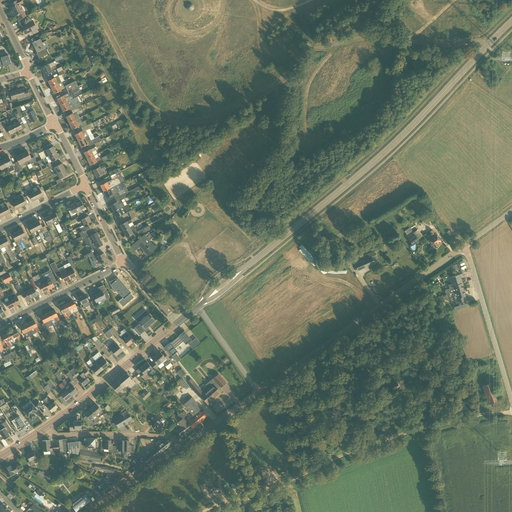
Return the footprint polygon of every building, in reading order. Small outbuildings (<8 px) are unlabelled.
[(26,16),(20,5),(23,3),(21,0),(17,0),(10,4),(11,7),(10,8),(14,16),(17,14),(18,15),(20,19),(24,17),(26,16)] [(33,20),(32,21),(31,19),(28,17),(25,18),(25,24),(21,27),(25,34),(33,30),(34,33),(38,31),(33,20)] [(49,53),(48,51),(47,49),(49,48),(46,41),(45,41),(44,38),(41,40),(40,39),(33,43),(36,49),(37,48),(38,50),(37,50),(38,51),(39,53),(37,54),(39,59),(49,53)] [(54,58),(55,61),(56,63),(59,61),(63,59),(62,56),(61,54),(54,58)] [(11,63),(9,55),(1,58),(0,58),(0,65),(3,65),(3,66),(11,63)] [(50,68),(56,65),(54,61),(48,64),(41,67),(42,68),(42,69),(45,75),(52,72),(50,68)] [(62,82),(60,78),(59,76),(48,81),(51,87),(62,82)] [(67,90),(77,85),(75,81),(65,86),(67,90)] [(65,88),(64,85),(62,82),(51,87),(54,93),(61,90),(65,88)] [(69,96),(80,91),(77,85),(67,90),(69,93),(68,94),(64,96),(64,95),(57,99),(60,105),(71,100),(69,96)] [(18,100),(25,98),(29,97),(28,91),(24,92),(23,89),(19,90),(17,91),(17,90),(10,92),(12,100),(17,98),(18,100)] [(8,104),(6,99),(2,100),(0,95),(0,107),(4,106),(8,105),(8,104)] [(73,105),(72,103),(71,100),(60,105),(63,111),(70,108),(74,106),(73,105)] [(34,110),(29,113),(27,110),(23,112),(20,107),(16,108),(17,111),(21,118),(24,117),(28,125),(32,123),(32,122),(37,119),(34,114),(35,113),(34,110)] [(18,120),(21,118),(17,111),(14,113),(16,115),(16,116),(11,119),(13,125),(16,131),(22,128),(18,120)] [(78,114),(77,111),(66,117),(69,123),(80,118),(78,114)] [(82,122),(82,121),(80,118),(69,123),(72,129),(79,126),(80,125),(81,128),(89,124),(87,120),(82,122)] [(16,131),(13,125),(10,126),(10,125),(7,119),(1,122),(4,127),(7,126),(7,128),(10,134),(16,131)] [(89,136),(89,135),(86,131),(100,124),(101,122),(99,119),(89,124),(81,128),(83,131),(82,131),(75,135),(78,141),(89,136)] [(94,144),(105,139),(104,137),(101,139),(99,136),(94,138),(92,134),(89,135),(89,136),(78,141),(81,147),(88,144),(93,141),(94,144)] [(105,139),(94,144),(96,148),(102,145),(102,144),(106,142),(108,141),(106,138),(105,139)] [(49,156),(56,152),(53,146),(46,150),(45,147),(37,151),(38,154),(43,151),(46,157),(49,156)] [(97,153),(96,150),(95,147),(91,149),(84,152),(87,159),(94,155),(97,153)] [(34,157),(31,159),(28,151),(22,154),(28,165),(31,163),(31,164),(36,162),(34,157)] [(49,166),(54,164),(52,161),(59,158),(56,152),(49,156),(52,161),(47,164),(49,166)] [(27,165),(28,165),(22,154),(16,157),(18,161),(15,163),(17,167),(19,171),(22,170),(21,167),(27,164),(27,165)] [(94,155),(87,159),(90,165),(97,162),(97,161),(101,159),(100,157),(96,159),(94,155)] [(19,171),(17,167),(15,163),(13,164),(9,157),(3,159),(7,167),(10,172),(14,170),(15,171),(17,175),(20,173),(19,171)] [(62,163),(55,167),(57,173),(65,169),(62,163)] [(100,167),(93,170),(97,177),(104,174),(102,170),(106,169),(104,165),(100,167)] [(55,178),(56,181),(58,184),(62,181),(61,179),(68,175),(65,169),(57,173),(59,176),(55,178)] [(104,191),(114,186),(121,183),(116,173),(122,171),(122,170),(110,176),(112,180),(107,182),(101,185),(104,191)] [(34,192),(38,198),(43,196),(38,185),(36,186),(38,190),(34,192)] [(134,194),(144,189),(142,185),(135,188),(130,191),(128,192),(127,193),(126,193),(126,192),(120,195),(122,200),(128,197),(132,194),(132,195),(133,195),(134,195),(134,194)] [(120,195),(126,192),(123,187),(122,186),(118,188),(118,189),(116,190),(114,186),(104,191),(107,198),(118,192),(120,195)] [(38,198),(34,192),(31,193),(29,190),(27,191),(32,201),(38,198)] [(18,200),(21,207),(27,204),(22,194),(20,195),(21,198),(18,200)] [(21,207),(18,200),(15,202),(13,198),(11,199),(16,209),(21,207)] [(124,206),(121,200),(116,202),(110,205),(113,211),(124,206)] [(5,202),(3,203),(5,206),(2,208),(5,215),(11,212),(5,202)] [(77,212),(78,215),(83,213),(81,210),(84,208),(81,202),(74,205),(73,204),(69,206),(71,210),(69,211),(71,216),(75,214),(77,212)] [(126,209),(126,210),(124,206),(113,211),(117,218),(123,214),(127,212),(126,209)] [(62,218),(59,219),(56,212),(50,215),(53,222),(55,226),(59,223),(60,224),(59,225),(63,231),(67,229),(62,218)] [(50,224),(53,222),(50,215),(44,218),(50,228),(52,227),(50,224)] [(84,225),(91,221),(88,216),(78,221),(79,223),(83,221),(84,225)] [(134,225),(132,222),(131,220),(127,222),(127,221),(120,225),(123,231),(134,225)] [(34,223),(37,230),(40,229),(42,232),(44,231),(39,221),(34,223)] [(81,237),(84,235),(88,233),(87,230),(94,227),(91,221),(84,225),(86,228),(82,230),(83,231),(79,233),(81,237)] [(34,232),(37,230),(34,223),(28,226),(33,237),(35,236),(34,232)] [(133,234),(137,232),(136,229),(134,225),(123,231),(127,237),(133,234)] [(17,232),(21,238),(24,237),(26,240),(28,239),(23,229),(17,232)] [(156,248),(149,241),(156,235),(152,229),(145,235),(131,247),(135,250),(140,246),(148,255),(156,248)] [(429,239),(429,240),(435,247),(438,245),(438,244),(441,242),(432,230),(429,232),(430,233),(426,236),(429,239)] [(419,241),(416,237),(412,231),(405,235),(413,246),(419,241)] [(17,240),(21,238),(17,232),(12,234),(17,245),(19,244),(17,240)] [(90,243),(100,238),(97,232),(90,235),(91,236),(87,238),(90,243)] [(80,241),(86,238),(84,235),(81,237),(75,240),(78,245),(80,243),(80,241)] [(6,250),(8,253),(12,251),(11,248),(6,237),(1,240),(4,246),(8,245),(10,249),(6,250)] [(91,247),(92,247),(93,249),(96,247),(97,248),(103,244),(100,238),(90,243),(91,247)] [(88,255),(90,258),(92,263),(94,261),(96,264),(98,265),(107,260),(104,253),(99,255),(97,251),(92,254),(88,255)] [(373,260),(378,258),(375,251),(361,257),(363,260),(355,264),(358,271),(375,264),(373,260)] [(58,269),(55,262),(50,264),(54,271),(58,269)] [(73,269),(72,269),(70,266),(68,267),(65,268),(70,278),(76,275),(73,269)] [(64,282),(70,278),(65,268),(62,270),(61,268),(58,269),(59,271),(61,275),(64,282)] [(8,282),(12,280),(9,273),(2,277),(4,282),(5,283),(8,282)] [(54,286),(54,285),(57,283),(53,274),(43,278),(41,274),(43,279),(48,289),(54,286)] [(456,291),(463,289),(461,283),(461,284),(459,280),(461,279),(459,275),(450,278),(451,282),(453,282),(456,291)] [(117,295),(121,301),(133,291),(122,277),(111,282),(114,289),(120,286),(123,290),(117,295)] [(43,283),(39,285),(43,292),(48,289),(43,279),(41,280),(43,283)] [(110,297),(109,296),(104,285),(98,288),(100,292),(93,296),(96,302),(105,298),(106,299),(110,297)] [(29,286),(27,287),(28,291),(32,298),(38,295),(34,288),(31,289),(29,286)] [(32,298),(28,291),(27,287),(24,288),(26,292),(23,294),(26,301),(32,298)] [(453,293),(456,303),(461,302),(460,298),(465,296),(463,289),(456,291),(456,292),(453,293)] [(10,296),(15,306),(21,303),(17,296),(14,298),(12,294),(10,296)] [(85,294),(81,296),(78,298),(84,308),(90,304),(92,309),(95,307),(92,301),(90,303),(85,294)] [(9,309),(15,306),(10,296),(7,297),(7,298),(4,299),(6,302),(9,309)] [(76,312),(78,311),(73,300),(67,304),(70,310),(74,308),(76,312)] [(72,314),(70,310),(67,304),(60,307),(65,317),(72,314)] [(56,322),(59,320),(54,310),(48,313),(51,319),(54,318),(56,322)] [(41,317),(44,323),(47,328),(54,324),(51,319),(48,313),(41,317)] [(139,336),(140,335),(138,334),(143,330),(143,331),(149,325),(149,326),(156,321),(156,320),(155,321),(149,314),(146,316),(143,313),(138,318),(140,321),(140,322),(139,322),(141,324),(134,329),(133,329),(139,336)] [(101,320),(99,314),(98,314),(96,315),(97,318),(88,322),(89,326),(101,320)] [(66,326),(63,319),(59,322),(62,327),(63,327),(64,329),(67,328),(66,326)] [(33,335),(37,333),(40,331),(34,320),(27,324),(33,335)] [(21,327),(26,338),(33,335),(27,324),(21,327)] [(114,335),(116,337),(119,334),(113,327),(110,330),(114,335)] [(19,342),(22,340),(16,329),(9,332),(14,342),(18,340),(19,342)] [(109,339),(114,335),(110,330),(105,334),(109,339)] [(15,344),(14,342),(9,332),(3,336),(8,347),(11,346),(15,344)] [(121,336),(121,337),(128,345),(134,340),(130,335),(126,332),(121,336)] [(185,332),(165,348),(172,355),(171,356),(172,356),(175,353),(177,351),(175,348),(183,341),(187,345),(192,341),(185,332)] [(105,353),(107,351),(106,349),(103,346),(96,336),(92,338),(95,342),(100,349),(101,348),(105,353)] [(25,341),(29,349),(30,351),(34,349),(33,347),(29,339),(27,340),(25,341)] [(115,342),(112,344),(109,341),(103,346),(106,349),(109,346),(111,350),(116,356),(122,350),(118,345),(117,345),(115,342)] [(83,348),(80,345),(73,350),(75,353),(83,348)] [(170,363),(167,359),(169,357),(165,352),(162,354),(160,351),(156,355),(163,363),(166,367),(170,363)] [(103,357),(101,356),(102,355),(99,352),(93,357),(103,369),(109,364),(103,357)] [(159,366),(163,363),(156,355),(152,358),(155,361),(152,363),(156,368),(159,366)] [(89,359),(89,360),(86,362),(90,367),(96,375),(103,369),(93,357),(92,356),(89,359)] [(156,368),(152,363),(150,365),(147,362),(143,365),(151,376),(152,375),(152,376),(156,372),(154,370),(156,368)] [(145,381),(151,376),(143,365),(139,368),(142,372),(139,374),(145,381)] [(90,380),(86,376),(89,373),(86,369),(80,374),(83,377),(79,380),(84,385),(90,380)] [(181,377),(184,375),(186,373),(182,369),(177,373),(181,377)] [(74,378),(76,381),(79,378),(77,376),(80,374),(77,370),(72,375),(74,378)] [(26,377),(28,380),(36,375),(36,374),(38,373),(36,371),(34,372),(26,377)] [(74,378),(72,375),(69,372),(66,374),(71,381),(74,378)] [(139,386),(136,383),(127,373),(119,379),(125,386),(127,384),(130,387),(133,391),(139,386)] [(216,382),(220,387),(226,383),(219,374),(213,379),(216,382)] [(180,381),(187,389),(190,386),(183,378),(180,381)] [(50,379),(46,382),(52,390),(56,387),(50,379)] [(125,386),(119,379),(117,381),(112,386),(117,392),(122,388),(125,391),(128,389),(125,386)] [(52,391),(52,390),(46,382),(46,381),(44,382),(45,383),(43,385),(44,385),(43,386),(48,394),(52,391)] [(67,385),(63,381),(61,383),(64,387),(64,386),(72,395),(77,391),(73,386),(70,382),(68,384),(67,385)] [(203,390),(204,391),(203,392),(195,382),(190,386),(199,397),(201,396),(208,405),(212,401),(211,400),(219,393),(216,390),(220,387),(216,382),(209,388),(208,387),(203,390)] [(489,404),(499,400),(492,382),(482,386),(489,404)] [(58,392),(66,400),(72,395),(64,386),(64,387),(61,383),(59,385),(62,389),(58,392)] [(140,396),(145,400),(150,394),(147,391),(146,393),(145,391),(140,396)] [(52,403),(50,401),(47,397),(42,401),(45,404),(47,403),(49,406),(47,407),(52,412),(58,407),(54,402),(52,403)] [(196,417),(200,422),(208,415),(193,398),(188,402),(184,405),(193,415),(194,415),(196,417)] [(37,410),(42,406),(38,401),(33,404),(24,411),(28,417),(29,416),(32,419),(36,416),(34,413),(37,410)] [(99,412),(102,415),(104,413),(96,404),(90,409),(96,415),(99,412)] [(23,423),(27,420),(16,405),(12,408),(18,417),(12,421),(18,430),(24,426),(23,423)] [(98,418),(96,415),(90,409),(85,413),(90,419),(86,422),(91,427),(96,422),(95,421),(98,418)] [(113,417),(115,421),(119,428),(132,419),(127,412),(122,414),(121,413),(113,417)] [(192,428),(183,418),(179,414),(174,418),(181,426),(176,430),(181,437),(192,428)] [(79,420),(79,415),(75,416),(75,421),(74,421),(74,424),(69,424),(70,429),(82,429),(81,420),(79,420)] [(160,419),(156,416),(152,421),(155,423),(153,427),(159,431),(163,424),(166,420),(162,417),(160,419)] [(200,422),(196,417),(194,419),(189,423),(193,428),(200,422)] [(0,429),(0,431),(4,439),(10,436),(8,433),(11,431),(8,425),(0,429)] [(86,442),(81,442),(80,446),(80,448),(93,451),(93,443),(95,443),(95,438),(89,438),(89,439),(86,439),(86,440),(86,442)] [(56,440),(56,444),(57,454),(69,454),(69,455),(78,456),(80,448),(80,446),(81,442),(81,441),(68,443),(67,439),(56,440)] [(52,453),(57,454),(56,444),(50,445),(50,440),(42,441),(43,451),(50,451),(50,453),(52,453)] [(115,452),(115,446),(112,446),(112,443),(111,443),(111,440),(106,440),(106,443),(104,443),(104,449),(108,449),(108,451),(112,451),(112,455),(115,456),(115,452)] [(125,458),(125,440),(120,440),(120,445),(118,445),(118,446),(115,446),(115,452),(118,452),(118,451),(123,451),(122,453),(123,454),(123,457),(125,458)] [(126,453),(134,453),(134,446),(131,446),(131,445),(129,445),(129,441),(125,440),(125,458),(127,458),(127,454),(126,454),(126,453)] [(161,453),(171,444),(168,440),(165,442),(165,441),(157,447),(161,453)] [(160,453),(161,453),(157,447),(156,448),(143,458),(148,464),(161,453),(160,453)] [(102,454),(81,450),(79,458),(100,462),(102,454)] [(42,460),(41,458),(39,453),(35,455),(34,452),(27,455),(30,461),(28,462),(30,466),(42,460)] [(138,462),(135,458),(134,460),(132,462),(135,466),(130,469),(135,475),(148,464),(143,458),(138,462)] [(8,476),(19,471),(21,471),(18,464),(11,467),(10,466),(7,467),(5,468),(4,469),(8,476)] [(95,465),(94,468),(104,470),(104,471),(114,473),(115,469),(105,467),(95,465)] [(117,488),(125,480),(120,474),(112,482),(117,488)] [(99,493),(104,489),(106,493),(112,489),(105,479),(101,483),(92,489),(99,493)] [(204,496),(211,493),(206,483),(200,485),(204,496)] [(72,506),(76,511),(90,500),(88,498),(95,493),(87,489),(81,494),(83,497),(72,506)] [(10,511),(11,511),(3,504),(2,503),(0,505),(0,511),(10,511)]
